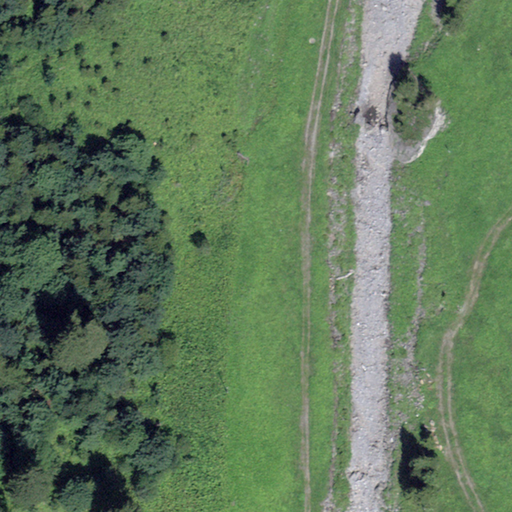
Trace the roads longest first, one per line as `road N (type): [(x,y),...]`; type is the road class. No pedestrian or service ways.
road 1 (track): [(307,511),(309,137),(335,0)]
road 2 (track): [(511,212),(482,251),(466,311),(446,346),(453,450),(483,511)]
